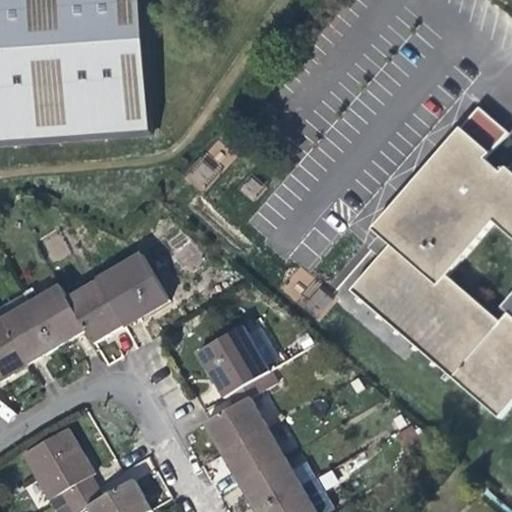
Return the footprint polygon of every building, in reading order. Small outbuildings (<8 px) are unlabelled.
[(124,0),(0,0),(0,144),(138,133),(124,0)] [(511,171),(507,167),(502,173),(486,159),(508,132),(479,107),(373,230),(391,246),(352,292),(499,419),(511,403),(511,171)] [(145,255),(100,282),(126,327),(141,319),(148,315),(172,302),(145,255)] [(100,282),(71,300),(89,331),(97,345),(113,336),(126,327),(100,282)] [(301,305),(320,319),(335,300),(316,286),(301,305)] [(62,287),(33,304),(59,349),(75,340),(89,331),(71,300),(62,287)] [(0,310),(0,314),(4,321),(30,367),(46,357),(59,349),(33,304),(28,294),(0,310)] [(0,384),(15,376),(30,367),(4,321),(0,323),(0,384)] [(226,398),(230,396),(272,372),(245,327),(200,354),(214,377),(226,398)] [(230,396),(237,407),(253,398),(278,383),(272,372),(230,396)] [(270,428),(253,398),(237,407),(211,422),(206,425),(216,442),(224,455),(270,428)] [(0,415),(6,421),(12,413),(0,402),(0,415)] [(233,472),(241,484),(287,458),(270,428),(224,455),(233,472)] [(50,501),(91,477),(96,474),(85,455),(69,429),(23,455),(50,501)] [(262,511),(304,487),(287,458),(241,484),(251,501),(257,511),(262,511)] [(97,487),(91,477),(50,501),(57,511),(97,487)] [(134,480),(104,498),(88,507),(91,511),(151,511),(144,496),(134,480)] [(88,511),(91,511),(88,507),(104,498),(97,487),(57,511),(88,511)] [(319,511),(304,487),(262,511),(319,511)]
